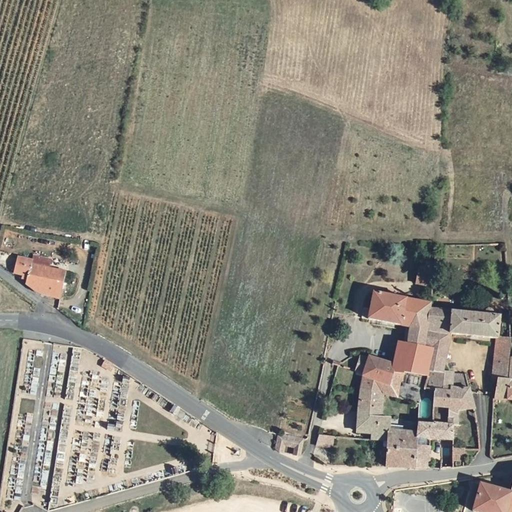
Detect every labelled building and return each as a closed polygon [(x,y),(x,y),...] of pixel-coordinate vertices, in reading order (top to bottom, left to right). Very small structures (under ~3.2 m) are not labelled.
[(33,255),(32,260),(18,257),(15,272),(19,273),(18,277),(28,279),(26,284),(38,287),(36,292),(60,298),(66,272),(49,268),(51,259),(33,255)] [(408,273),(422,275),(424,260),(410,259),(408,273)] [(411,371),(419,300),(420,294),(364,285),(361,301),(359,312),(402,319),(401,327),(399,327),(397,337),(391,336),(388,358),(387,364),(411,371)] [(353,299),(351,310),(359,312),(361,301),(353,299)] [(419,300),(411,371),(409,384),(429,387),(460,382),(457,367),(435,364),(439,326),(463,328),(489,330),(492,308),(419,300)] [(486,352),(502,353),(502,332),(489,330),(486,352)] [(386,376),(387,364),(388,358),(361,350),(359,360),(356,368),(386,376)] [(499,363),(502,363),(502,358),(502,353),(486,352),(484,370),(491,371),(498,371),(499,363)] [(359,360),(343,355),(342,358),(341,363),(356,368),(359,360)] [(499,363),(498,371),(491,371),(488,385),(487,391),(511,391),(511,357),(502,358),(502,363),(499,363)] [(380,435),(375,460),(384,461),(404,461),(410,427),(413,416),(426,417),(429,387),(409,384),(411,371),(387,364),(386,376),(356,368),(353,384),(351,398),(370,401),(373,387),(409,395),(402,425),(382,423),(380,435)] [(482,385),(488,385),(491,371),(484,370),(482,385)] [(454,443),(469,443),(468,417),(451,420),(448,405),(464,400),(460,382),(429,387),(426,417),(446,421),(443,461),(447,461),(451,461),(452,461),(454,443)] [(357,432),(380,435),(382,423),(384,411),(369,408),(370,401),(351,398),(346,423),(359,425),(357,432)] [(410,427),(404,461),(416,461),(419,432),(431,434),(428,461),(443,461),(446,421),(426,417),(413,416),(410,427)] [(300,437),(285,433),(278,431),(274,449),(297,454),(300,437)] [(316,446),(331,449),(333,437),(319,434),(316,446)] [(511,468),(505,469),(500,489),(511,493),(511,468)] [(480,511),(493,511),(500,489),(468,479),(460,506),(480,511)] [(507,511),(511,496),(511,493),(500,489),(493,511),(507,511)]
